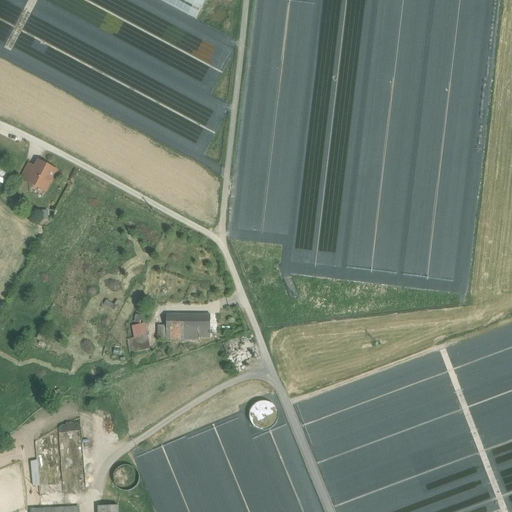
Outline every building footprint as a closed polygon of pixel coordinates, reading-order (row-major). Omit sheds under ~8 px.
[(158,0),(196,20),(206,0),(158,0)] [(51,169),(38,163),(30,179),(46,188),(53,175),(55,175),(57,172),(56,170),(54,169),(51,169)] [(211,315),(167,315),(166,326),(166,331),(199,331),(199,338),(210,338),(211,315)] [(132,325),(134,337),(148,334),(146,323),(132,325)] [(166,326),(158,326),(157,340),(166,340),(166,331),(166,326)] [(199,331),(166,331),(166,340),(199,340),(199,338),(199,331)] [(147,336),(128,340),(131,354),(150,350),(147,336)] [(118,399),(126,422),(135,419),(126,396),(118,399)] [(252,418),(276,418),(276,402),(252,402),(252,418)] [(40,484),(38,461),(30,461),(32,484),(40,484)] [(138,483),(139,478),(138,473),(135,469),(131,466),(126,465),(121,467),(117,469),(114,474),(113,479),(114,484),(117,488),(121,491),(126,491),(131,490),(135,488),(138,483)] [(53,506),(53,496),(41,495),(41,506),(53,506)]
